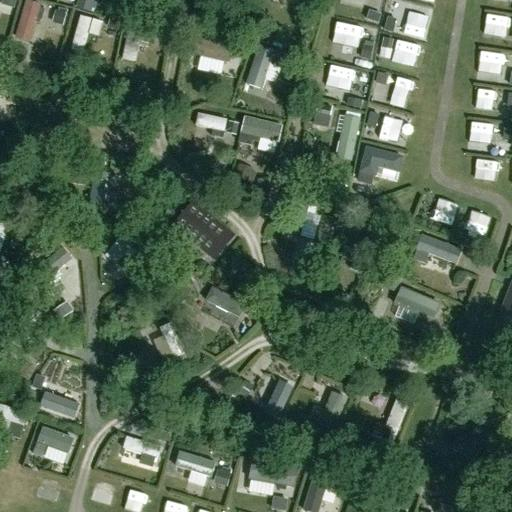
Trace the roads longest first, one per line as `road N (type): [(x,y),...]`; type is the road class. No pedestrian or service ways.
road 1 (track): [(421,370),(296,343),(275,317),(252,248),(202,187),(53,81),(0,63)]
road 2 (track): [(85,471),(107,428),(208,376),(275,317)]
road 3 (track): [(157,152),(181,13)]
road 4 (track): [(117,128),(43,174),(0,183)]
